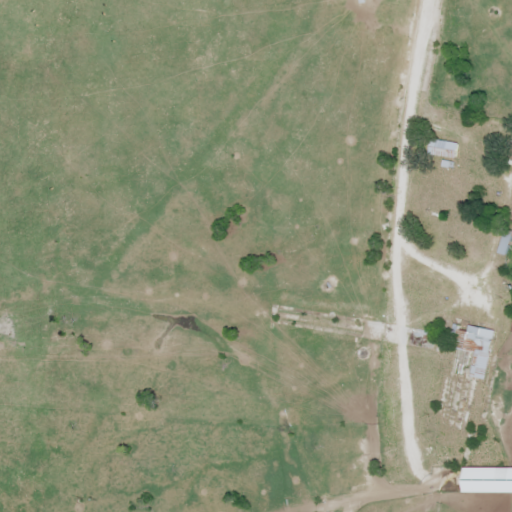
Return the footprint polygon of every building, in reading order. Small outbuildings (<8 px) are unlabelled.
[(460,157),(460,141),(432,141),(432,157),(460,157)] [(419,231),(430,237),(442,217),(430,210),(419,231)] [(464,240),(476,240),(476,228),(464,228),(464,240)] [(503,255),(511,255),(511,235),(503,235),(503,255)] [(478,352),(473,377),(489,380),(497,331),(456,323),(452,347),(478,352)] [(511,494),(511,468),(468,469),(468,494),(511,494)]
